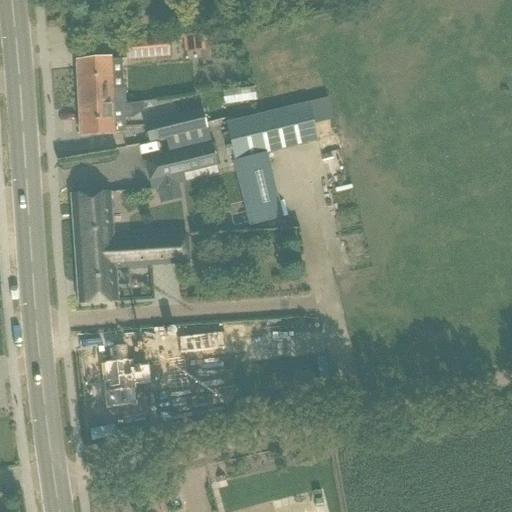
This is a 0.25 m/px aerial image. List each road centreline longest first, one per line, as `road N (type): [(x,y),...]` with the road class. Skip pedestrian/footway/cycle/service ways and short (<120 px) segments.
road 1 (tertiary): [(60,511),(3,0)]
road 2 (track): [(511,379),(55,481)]
